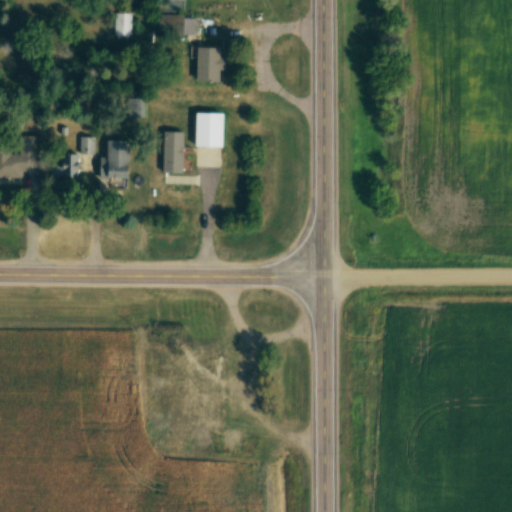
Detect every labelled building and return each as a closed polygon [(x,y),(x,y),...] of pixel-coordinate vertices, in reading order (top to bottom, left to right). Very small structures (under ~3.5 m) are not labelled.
[(148,0),(148,13),(185,13),(184,0),(148,0)] [(196,17),(158,17),(158,39),(196,39),(196,17)] [(224,83),(224,49),(199,49),(199,83),(224,83)] [(196,149),(225,149),(225,114),(196,114),(196,149)] [(185,133),(165,133),(165,175),(185,175),(185,133)] [(102,159),(102,180),(131,180),(131,143),(109,143),(109,159),(102,159)] [(0,180),(24,180),(24,173),(37,173),(37,149),(0,149),(0,180)] [(181,409),(199,409),(199,392),(181,392),(181,409)]
